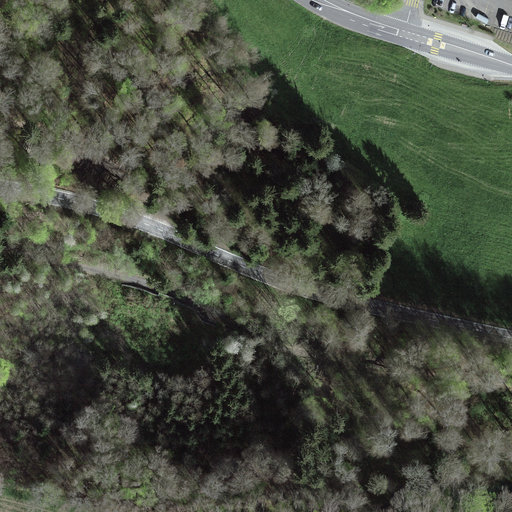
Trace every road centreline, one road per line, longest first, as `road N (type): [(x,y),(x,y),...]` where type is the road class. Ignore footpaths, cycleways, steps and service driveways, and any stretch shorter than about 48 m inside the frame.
road 1 (track): [(0,248),(149,286),(225,318),(280,353),(511,391)]
road 2 (tertiary): [(0,188),(132,219),(304,291),(511,338)]
